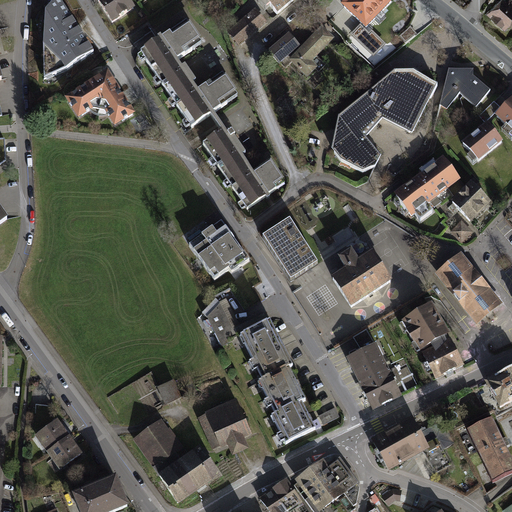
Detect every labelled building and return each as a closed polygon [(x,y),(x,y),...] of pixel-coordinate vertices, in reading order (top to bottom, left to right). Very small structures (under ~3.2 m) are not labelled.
[(66,72),(94,54),(80,32),(59,0),(57,0),(45,15),(43,47),(44,81),(66,72)] [(112,23),(133,9),(127,0),(100,0),(98,2),(112,23)] [(264,0),(277,15),(294,0),(264,0)] [(366,28),(391,2),(388,0),(350,0),(344,7),(366,28)] [(511,1),(510,0),(499,0),(486,14),(506,33),(511,26),(511,1)] [(239,45),(265,23),(255,12),(229,34),(239,45)] [(193,45),(199,41),(189,27),(179,34),(176,30),(141,54),(192,129),(227,104),(224,100),(235,93),(225,79),(219,84),(216,80),(195,94),(174,63),(195,49),(193,45)] [(309,63),(332,40),(322,30),(301,52),(298,49),(300,47),(289,34),(269,52),(280,65),(289,57),(300,69),(299,70),(307,76),(315,69),(309,63)] [(473,78),(473,72),(449,71),(440,106),(447,110),(463,91),(478,104),(475,108),(476,109),(490,92),(473,78)] [(412,134),(437,87),(414,73),(395,73),(368,95),(368,100),(354,107),(352,112),(338,119),(336,130),(339,133),(334,154),(341,163),(363,173),(375,167),(381,156),(366,138),(383,119),(412,134)] [(117,90),(114,92),(106,80),(95,87),(93,84),(68,100),(75,111),(78,109),(82,116),(91,110),(107,114),(113,123),(120,118),(122,122),(133,115),(117,90)] [(511,101),(497,117),(511,131),(511,101)] [(478,162),(502,143),(487,125),(463,145),(478,162)] [(271,163),(251,176),(221,133),(203,145),(247,210),(277,190),(274,186),(282,180),(271,163)] [(458,182),(459,181),(443,161),(396,197),(411,217),(415,214),(420,222),(433,212),(427,205),(430,203),(432,206),(439,201),(437,198),(448,189),(457,200),(466,192),(458,182)] [(470,222),(489,202),(472,185),(466,192),(457,200),(453,204),(470,222)] [(309,270),(318,265),(290,222),(263,239),(291,282),(309,270)] [(232,274),(249,261),(222,223),(190,246),(215,281),(229,271),(232,274)] [(462,243),(471,233),(462,223),(452,233),(462,243)] [(372,254),(358,264),(351,253),(340,260),(348,270),(333,280),(351,308),(371,295),(391,282),(372,254)] [(477,322),(499,304),(461,257),(438,275),(477,322)] [(444,337),(447,335),(430,307),(405,322),(410,330),(407,332),(414,344),(417,342),(422,350),(431,345),(434,350),(423,355),(436,380),(463,366),(451,342),(447,343),(444,337)] [(225,314),(222,315),(220,312),(207,318),(222,347),(245,335),(249,343),(245,345),(264,381),(289,368),(292,366),(282,346),(280,342),(280,341),(270,322),(261,327),(256,317),(233,329),(225,314)] [(361,350),(373,342),(366,331),(354,339),(361,350)] [(389,362),(384,364),(376,346),(348,360),(373,410),(400,397),(394,384),(401,381),(395,370),(389,373),(388,371),(393,368),(389,362)] [(295,382),(296,382),(289,368),(264,381),(267,387),(263,389),(276,415),(301,402),(302,403),(305,401),(298,386),(295,382)] [(511,372),(485,388),(502,416),(511,410),(511,372)] [(165,404),(181,397),(174,382),(158,389),(165,404)] [(145,397),(150,410),(164,405),(159,392),(145,397)] [(308,416),(302,403),(301,402),(276,415),(279,421),(276,423),(286,444),(315,430),(311,421),(310,421),(309,420),(308,416)] [(241,437),(251,433),(237,403),(221,410),(218,405),(211,409),(213,413),(200,419),(214,450),(228,443),(234,455),(239,452),(247,449),(241,437)] [(511,451),(492,410),(465,423),(491,478),(511,468),(511,451)] [(334,411),(319,419),(324,428),(339,421),(334,411)] [(414,416),(386,433),(403,462),(423,451),(436,473),(450,465),(443,453),(453,447),(440,424),(424,433),(414,416)] [(62,433),(63,431),(57,422),(40,434),(46,443),(43,445),(49,453),(67,440),(62,433)] [(176,454),(178,453),(157,424),(140,436),(160,464),(176,453),(176,454)] [(386,433),(373,440),(389,470),(403,462),(386,433)] [(74,445),(72,446),(67,440),(49,453),(55,461),(57,459),(64,467),(81,455),(74,445)] [(198,490),(218,475),(201,449),(183,461),(193,477),(190,479),(198,490)] [(182,462),(176,454),(176,453),(160,464),(154,468),(178,503),(198,490),(190,479),(193,477),(183,461),(182,462)] [(324,465),(295,486),(308,503),(306,504),(311,511),(329,511),(347,499),(354,509),(357,507),(360,491),(358,489),(359,488),(340,462),(327,471),(324,465)] [(114,511),(128,507),(116,479),(74,496),(80,511),(114,511)] [(287,484),(260,502),(266,511),(298,511),(304,508),(287,484)] [(393,491),(382,499),(388,508),(396,502),(399,503),(401,492),(393,491)]
